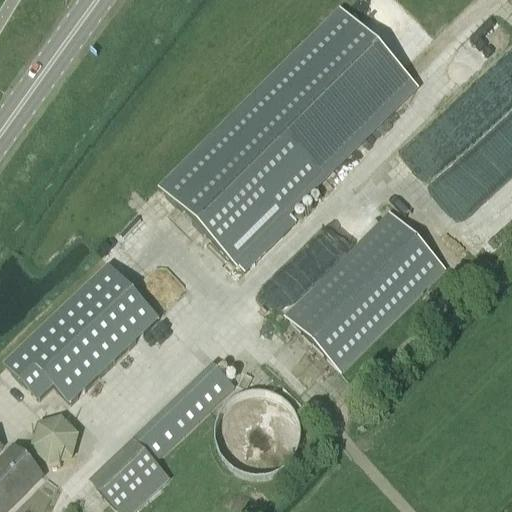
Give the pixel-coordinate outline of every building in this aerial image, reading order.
[(288,224),(417,96),(401,80),(342,22),(162,201),(221,259),(245,283),(296,232),(288,224)] [(389,217),(284,321),(340,378),(445,274),(389,217)] [(107,274),(21,359),(71,410),(157,324),(107,274)] [(136,511),(173,477),(159,463),(234,392),(213,370),(132,447),(135,450),(93,491),(112,511),(136,511)] [(305,454),(306,446),(305,437),(303,428),(299,420),(292,412),(285,406),(277,401),(268,399),(258,398),(248,399),(239,401),(231,406),(224,412),(217,420),(213,428),(211,437),(210,446),(211,454),(213,463),(217,471),(224,480),(231,485),(239,490),(248,493),(257,494),(268,493),(275,491),(283,486),(292,480),(299,471),(303,463),(305,454)] [(37,432),(32,454),(48,470),(71,464),(77,442),(61,426),(37,432)] [(0,454),(9,446),(8,445),(0,436),(0,454)] [(15,452),(0,465),(0,511),(10,511),(43,481),(15,452)]
